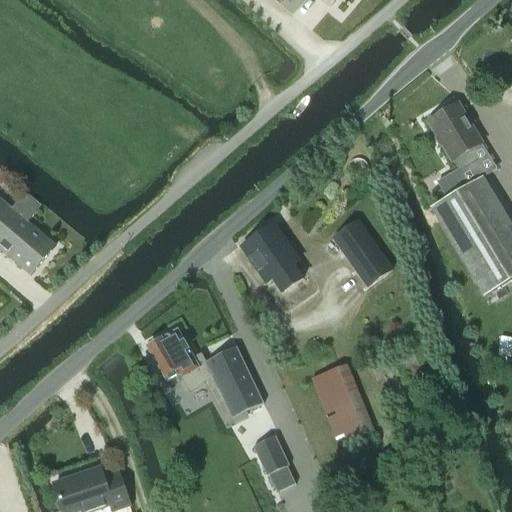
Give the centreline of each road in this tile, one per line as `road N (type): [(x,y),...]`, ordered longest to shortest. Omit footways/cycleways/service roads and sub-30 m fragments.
road 1 (unclassified): [(0,434),(489,0)]
road 2 (unclassified): [(396,0),(0,349)]
